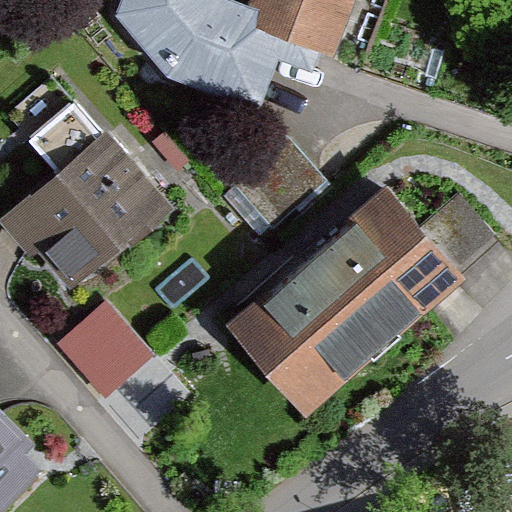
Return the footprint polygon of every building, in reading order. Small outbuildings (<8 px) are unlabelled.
[(124,0),(117,20),(137,46),(189,63),(216,0),(124,0)] [(250,0),(242,22),(336,57),(356,0),(250,0)] [(40,243),(73,284),(168,207),(105,129),(0,213),(0,232),(20,258),(40,243)] [(224,184),(264,226),(315,179),(275,136),(224,184)] [(467,275),(389,185),(229,322),(306,412),(467,275)] [(150,357),(100,301),(54,342),(104,398),(150,357)] [(35,450),(0,416),(0,511),(38,474),(24,461),(35,450)]
